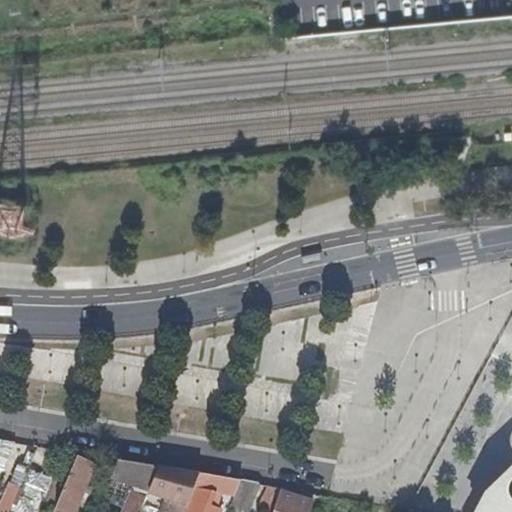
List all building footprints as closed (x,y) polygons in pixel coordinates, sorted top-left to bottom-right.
[(0,229),(18,230),(19,196),(0,195),(0,229)] [(149,488),(158,465),(119,458),(114,475),(135,483),(149,488)] [(77,511),(94,470),(74,462),(53,511),(77,511)] [(473,511),(511,511),(511,464),(484,491),(473,511)] [(193,492),(201,472),(186,470),(161,466),(151,489),(150,490),(167,497),(173,483),(193,492)] [(236,493),(242,480),(227,477),(201,472),(193,492),(184,511),(220,511),(222,509),(211,505),(217,490),(236,493)] [(148,495),(150,490),(151,489),(149,488),(135,483),(133,489),(148,495)] [(308,511),(313,500),(280,488),(270,511),(308,511)] [(4,511),(10,511),(18,494),(9,490),(1,508),(5,509),(4,511)]
